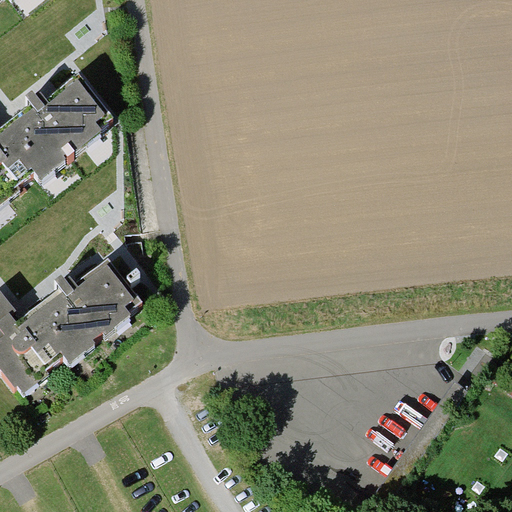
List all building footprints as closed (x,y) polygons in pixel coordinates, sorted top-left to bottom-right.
[(0,0),(0,4),(5,0),(15,12),(30,0),(0,0)] [(98,130),(105,125),(78,88),(44,114),(40,107),(34,99),(24,106),(31,117),(0,138),(0,205),(33,180),(37,188),(105,140),(98,130)] [(68,376),(144,317),(108,271),(72,298),(67,292),(62,286),(56,291),(65,303),(21,337),(13,328),(9,322),(16,317),(0,296),(0,379),(18,403),(62,369),(68,376)] [(493,360),(478,349),(461,371),(477,382),(493,360)] [(456,383),(373,501),(388,511),(392,511),(476,396),(471,393),(456,383)]
